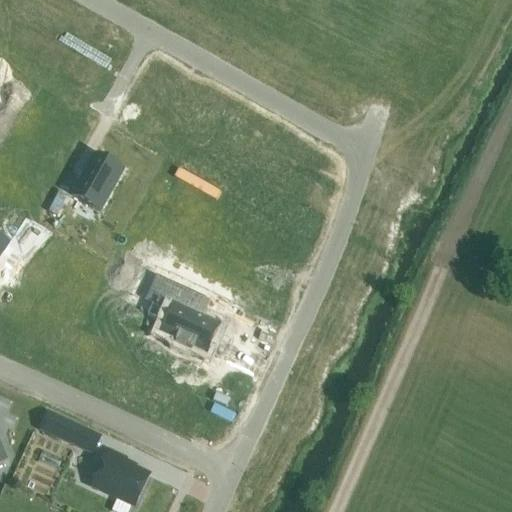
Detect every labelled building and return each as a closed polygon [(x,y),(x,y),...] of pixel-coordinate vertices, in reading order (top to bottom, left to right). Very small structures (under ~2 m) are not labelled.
[(95,156),(72,198),(99,213),(122,171),(95,156)] [(0,271),(10,278),(52,234),(24,218),(5,247),(0,242),(0,271)] [(200,258),(194,270),(217,280),(236,288),(236,287),(235,287),(255,244),(256,244),(257,243),(225,229),(225,230),(226,230),(211,263),(200,258)] [(121,279),(109,273),(92,309),(105,315),(121,279)] [(206,354),(218,326),(198,317),(199,313),(202,314),(208,300),(156,276),(144,301),(171,313),(162,334),(176,340),(175,343),(190,350),(191,347),(206,354)] [(48,414),(40,432),(76,449),(85,430),(48,414)] [(0,465),(8,461),(0,441),(0,465)] [(108,453),(92,487),(134,508),(149,477),(123,465),(125,461),(108,453)]
